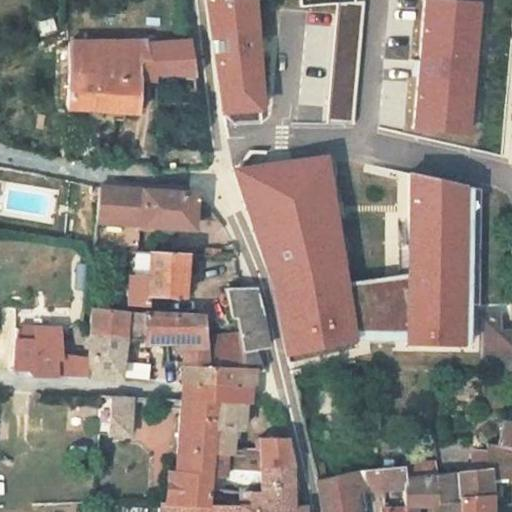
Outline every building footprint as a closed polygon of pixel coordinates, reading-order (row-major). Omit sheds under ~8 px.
[(201,0),(204,19),(243,14),(242,0),(201,0)] [(478,1),(464,0),(419,0),(408,130),(466,135),(478,1)] [(243,14),(204,19),(217,116),(224,125),(257,118),(243,14)] [(131,88),(185,88),(187,65),(132,63),(132,56),(61,55),(62,122),(130,123),(131,88)] [(204,169),(201,144),(151,153),(153,179),(204,169)] [(363,247),(360,225),(357,209),(348,161),(235,186),(252,231),(271,285),(283,333),(289,356),(352,338),(334,256),(363,247)] [(465,187),(405,174),(401,345),(460,346),(465,187)] [(117,243),(136,243),(186,244),(188,203),(112,204),(99,202),(94,261),(116,262),(117,243)] [(134,262),(136,243),(117,243),(116,262),(134,262)] [(176,263),(148,262),(148,281),(130,281),(129,302),(174,301),(176,263)] [(241,311),(247,334),(255,369),(261,369),(267,369),(270,368),(274,363),(274,357),(256,290),(229,289),(233,310),(241,311)] [(89,338),(124,339),(168,333),(169,354),(184,355),(183,378),(261,385),(261,369),(255,369),(222,368),(212,334),(206,308),(157,310),(120,310),(91,308),(89,338)] [(486,322),(485,373),(509,374),(508,378),(511,378),(511,344),(505,344),(506,322),(486,322)] [(123,376),(124,339),(89,338),(88,351),(62,350),(63,326),(15,325),(14,366),(28,367),(34,375),(123,376)] [(255,369),(247,334),(212,334),(222,368),(255,369)] [(124,377),(145,378),(146,363),(124,363),(124,377)] [(135,393),(102,393),(100,433),(133,435),(135,393)] [(219,398),(184,396),(180,467),(172,467),(171,503),(215,503),(215,488),(216,470),(217,437),(219,398)] [(252,400),(219,398),(217,437),(240,437),(240,419),(250,418),(252,400)] [(153,430),(152,451),(170,452),(171,431),(153,430)] [(240,437),(217,437),(216,470),(267,466),(298,464),(289,436),(264,437),(265,446),(251,446),(252,452),(242,453),(240,437)] [(489,471),(463,472),(463,511),(474,511),(495,511),(496,508),(496,472),(508,472),(511,473),(511,451),(505,447),(490,448),(489,471)] [(243,489),(245,503),(288,504),(304,504),(300,483),(298,464),(267,466),(271,490),(243,489)] [(215,488),(243,489),(271,490),(267,466),(216,470),(215,488)] [(392,469),(393,488),(411,485),(410,474),(409,466),(392,469)] [(393,488),(392,469),(386,470),(380,471),(381,490),(393,488)] [(372,491),(381,490),(380,471),(369,472),(372,491)] [(374,511),(372,491),(369,472),(325,480),(327,486),(332,511),(374,511)] [(462,511),(463,511),(463,472),(440,473),(410,474),(411,485),(412,503),(413,506),(424,506),(440,504),(441,511),(462,511)] [(496,508),(506,511),(508,511),(508,480),(511,480),(511,473),(508,472),(496,472),(496,508)] [(165,503),(165,511),(288,511),(288,504),(245,503),(215,503),(171,503),(165,503)] [(413,511),(413,506),(412,503),(396,504),(396,511),(413,511)]
